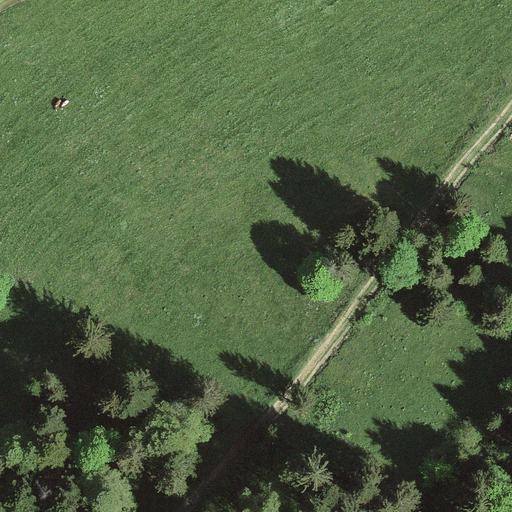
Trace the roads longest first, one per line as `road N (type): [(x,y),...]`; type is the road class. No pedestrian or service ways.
road 1 (track): [(179,511),(278,411),(511,107)]
road 2 (track): [(511,428),(419,511)]
